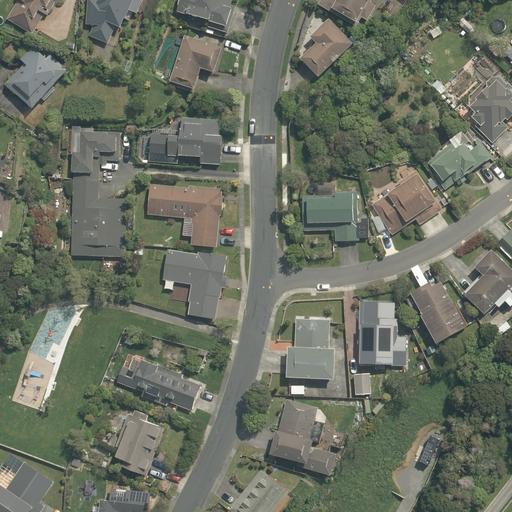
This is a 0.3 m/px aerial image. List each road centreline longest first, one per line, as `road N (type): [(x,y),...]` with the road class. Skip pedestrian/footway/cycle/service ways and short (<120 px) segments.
road 1 (residential): [(289,0),(270,60),(264,277)]
road 2 (residential): [(264,277),(384,268),(443,243),(511,190)]
road 3 (residential): [(264,277),(253,338),(187,511)]
